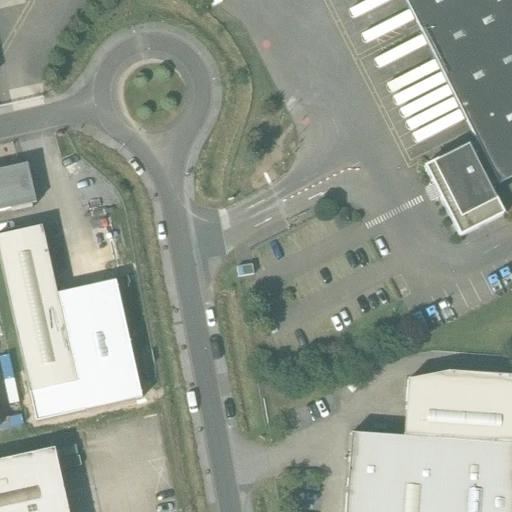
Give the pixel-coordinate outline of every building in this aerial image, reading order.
[(511,0),(402,0),(475,143),(484,160),(492,176),(498,187),(511,179),(511,0)] [(484,160),(475,143),(424,169),(459,239),(504,217),(491,190),(498,187),(492,176),(485,180),(477,164),(484,160)] [(28,166),(0,172),(0,212),(36,205),(28,166)] [(100,258),(117,256),(113,219),(95,221),(100,258)] [(42,229),(0,237),(0,261),(29,394),(75,384),(42,229)] [(106,393),(140,387),(136,364),(102,370),(106,393)] [(404,440),(350,436),(345,511),(511,511),(511,378),(449,374),(407,382),(404,440)] [(62,511),(49,452),(0,463),(0,511),(62,511)]
